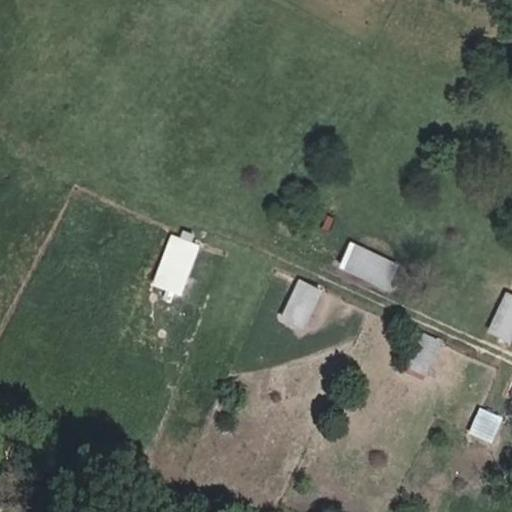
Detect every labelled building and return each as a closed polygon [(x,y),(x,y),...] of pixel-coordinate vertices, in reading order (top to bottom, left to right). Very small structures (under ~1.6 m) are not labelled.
[(204,244),(176,234),(157,286),(185,296),(204,244)] [(402,264),(357,243),(346,268),(392,290),(402,264)] [(326,290),(302,279),(284,319),(308,329),(326,290)] [(511,292),(510,292),(490,331),(511,342),(511,292)] [(444,340),(421,329),(403,373),(425,383),(444,340)] [(506,418),(485,409),(472,436),(495,444),(506,418)]
